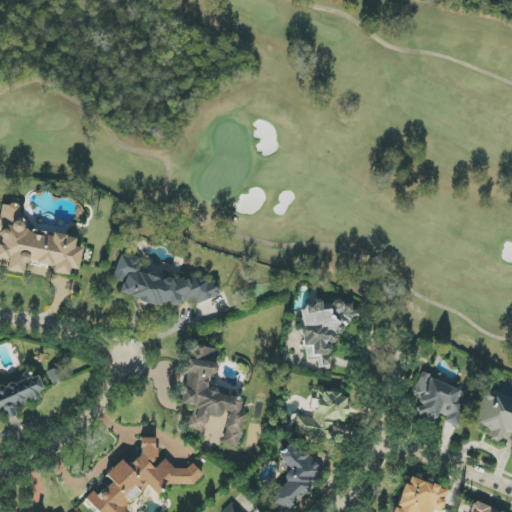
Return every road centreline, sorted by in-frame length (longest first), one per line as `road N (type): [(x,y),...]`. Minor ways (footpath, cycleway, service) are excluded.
road 1 (residential): [(0,478),(82,426),(124,359),(36,324),(0,320)]
road 2 (residential): [(381,381),(398,369),(393,349),(380,344),(363,356),(368,376),(381,381),(382,443),(350,497)]
road 3 (residential): [(382,443),(511,492)]
